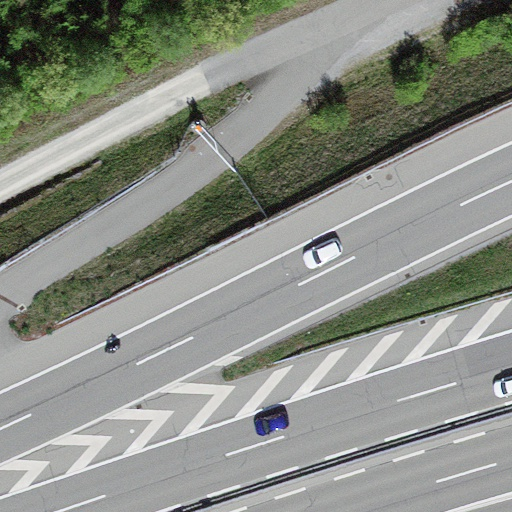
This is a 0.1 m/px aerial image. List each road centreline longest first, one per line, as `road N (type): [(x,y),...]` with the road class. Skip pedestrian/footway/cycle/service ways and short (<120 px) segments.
road 1 (motorway): [(511,181),(0,427)]
road 2 (motorway): [(511,366),(55,511)]
road 3 (track): [(326,24),(0,186)]
road 4 (motorway): [(339,511),(511,459)]
